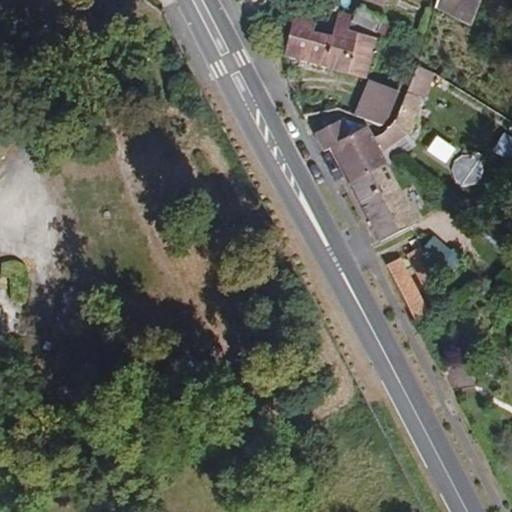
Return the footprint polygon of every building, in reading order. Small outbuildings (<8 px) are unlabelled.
[(362,0),(383,11),(387,2),(385,1),(384,0),(362,0)] [(457,0),(434,0),(430,14),(449,24),(457,0)] [(468,32),(480,0),(457,0),(449,24),(468,32)] [(381,25),(355,14),(352,24),(351,26),(377,36),(381,25)] [(358,78),(366,53),(359,52),(362,39),(347,35),(351,26),(352,24),(338,18),(331,30),(329,39),(309,34),(311,24),(290,18),(281,55),(358,78)] [(174,66),(202,52),(195,36),(167,49),(174,66)] [(366,53),(369,42),(362,39),(359,52),(366,53)] [(330,147),(348,182),(385,165),(379,153),(396,144),(419,84),(408,79),(391,121),(373,141),(367,129),(347,137),(338,120),(330,123),(306,134),(316,154),(330,147)] [(363,82),(352,117),(378,129),(384,118),(395,95),(363,82)] [(348,182),(379,242),(415,224),(385,165),(348,182)] [(430,239),(421,250),(440,263),(448,250),(430,239)] [(436,306),(447,299),(421,250),(420,247),(410,252),(436,306)] [(440,263),(438,266),(450,276),(462,256),(449,247),(448,250),(440,263)] [(410,318),(420,312),(395,258),(384,263),(410,318)] [(450,276),(438,266),(436,272),(448,280),(450,276)] [(80,288),(62,285),(50,339),(68,343),(80,288)]
